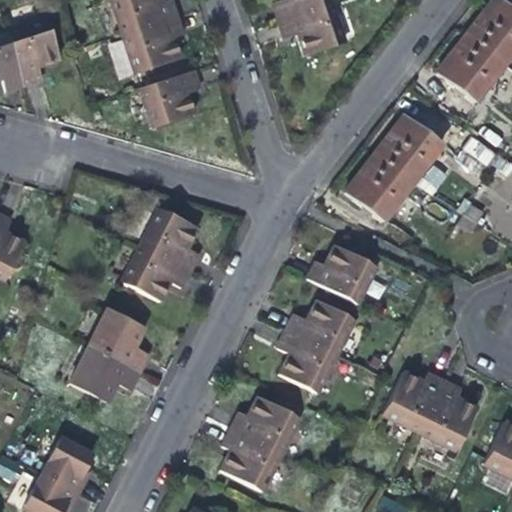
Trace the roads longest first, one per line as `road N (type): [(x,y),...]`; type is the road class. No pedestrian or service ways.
road 1 (residential): [(115,511),(278,198)]
road 2 (residential): [(0,127),(278,198)]
road 3 (residential): [(278,198),(433,0)]
road 4 (residential): [(214,0),(278,198)]
road 5 (residential): [(511,292),(472,293),(479,342),(511,359)]
